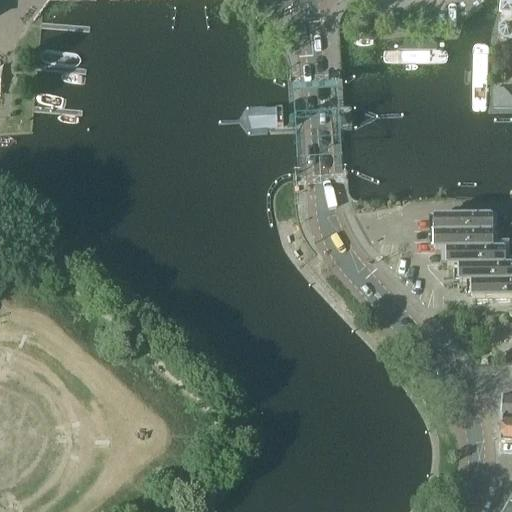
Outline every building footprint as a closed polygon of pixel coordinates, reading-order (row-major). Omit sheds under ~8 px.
[(511,0),(502,0),(500,38),(511,39),(511,0)] [(511,98),(504,90),(493,89),(493,110),(511,109),(511,98)] [(252,127),(269,129),(277,129),(277,130),(283,130),(282,112),(276,113),(276,114),(268,115),(252,119),(252,127)] [(511,220),(447,221),(435,221),(434,221),(434,251),(434,255),(441,255),(447,255),(447,268),(447,271),(454,271),(460,271),(460,286),(460,287),(467,287),(472,287),(472,300),(472,304),(511,303),(511,220)] [(502,398),(501,419),(511,419),(511,397),(502,397),(502,398)] [(501,424),(499,443),(511,444),(511,419),(501,419),(502,419),(501,424)]
